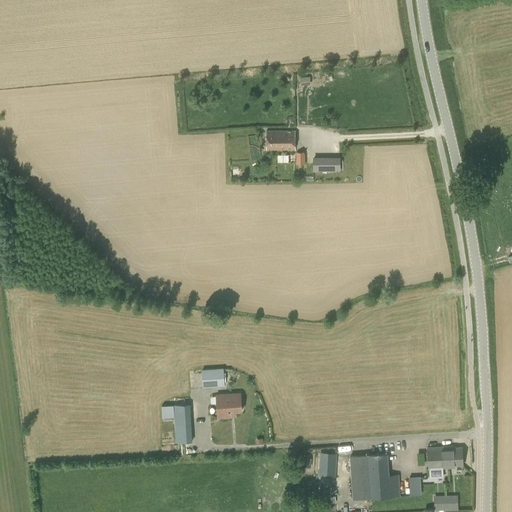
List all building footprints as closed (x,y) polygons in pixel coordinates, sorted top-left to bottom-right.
[(309,77),(300,77),(301,85),(310,85),(309,77)] [(266,131),(267,149),(295,149),(295,131),(266,131)] [(296,152),(296,164),(305,164),(305,152),(296,152)] [(338,171),(338,160),(314,160),(314,171),(338,171)] [(223,369),(203,370),(204,386),(224,385),(223,369)] [(241,393),(216,395),(217,417),(236,416),(235,411),(242,411),(241,393)] [(192,441),(189,404),(167,405),(168,414),(174,413),(176,442),(192,441)] [(463,465),(462,447),(454,448),(453,447),(427,448),(429,468),(455,467),(454,465),(463,465)] [(335,454),(319,454),(319,471),(335,472),(335,454)] [(398,474),(389,475),(387,454),(350,456),(352,499),(371,498),(400,496),(398,474)] [(422,493),(421,475),(410,476),(411,494),(422,493)] [(457,510),(457,495),(434,495),(434,510),(457,510)]
